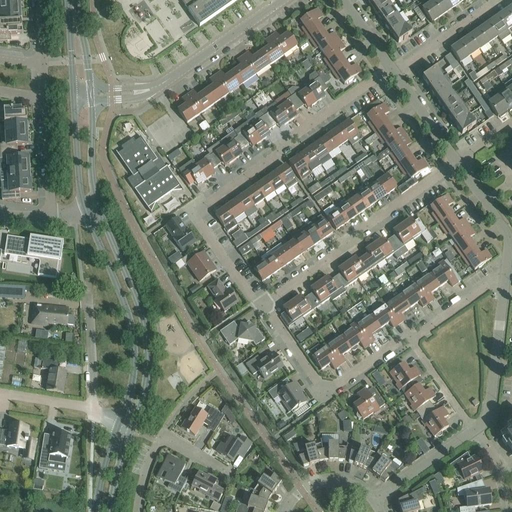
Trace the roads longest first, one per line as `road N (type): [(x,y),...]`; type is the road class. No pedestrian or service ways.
road 1 (residential): [(264,305),(193,213),(276,154),(291,134),(392,69)]
road 2 (residential): [(264,305),(458,160)]
road 3 (tertiary): [(131,429),(147,365),(142,314),(99,207)]
road 4 (tertiary): [(86,211),(133,342),(119,423)]
road 5 (residential): [(409,337),(325,392),(264,305)]
road 6 (residential): [(161,84),(281,0)]
road 7 (unclassified): [(93,410),(87,282)]
road 8 (residential): [(392,69),(495,0)]
road 9 (residential): [(374,500),(473,429)]
